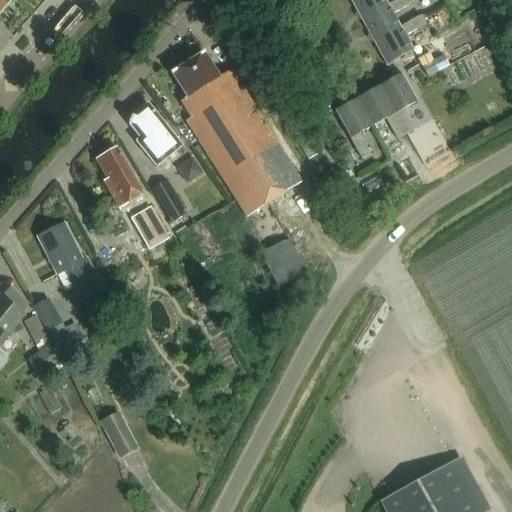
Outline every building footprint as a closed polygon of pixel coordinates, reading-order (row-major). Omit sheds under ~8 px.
[(18,0),(0,0),(0,15),(13,0),(15,0),(17,1),(18,0)] [(349,0),(361,22),(388,7),(383,0),(349,0)] [(410,0),(400,0),(388,7),(361,22),(373,44),(400,29),(393,16),(413,5),(410,0)] [(400,29),(373,44),(386,67),(413,52),(405,38),(426,27),(421,18),(400,29)] [(247,220),(302,184),(231,73),(219,80),(204,55),(171,75),(187,100),(181,104),(191,120),(186,123),(247,220)] [(402,77),(379,89),(406,137),(414,132),(403,111),(417,104),(402,77)] [(379,89),(357,102),(372,129),(386,121),(397,142),(406,137),(379,89)] [(357,102),(335,114),(361,162),(370,157),(359,136),(372,129),(357,102)] [(156,169),(181,149),(147,106),(131,120),(129,126),(141,141),(136,144),(156,169)] [(119,211),(142,197),(116,152),(115,152),(110,150),(103,154),(103,159),(96,163),(107,181),(103,183),(119,211)] [(354,162),(350,156),(342,161),(345,167),(354,162)] [(151,190),(172,224),(188,215),(167,181),(151,190)] [(130,219),(149,251),(169,239),(150,208),(130,219)] [(72,290),(95,278),(86,261),(82,263),(62,226),(37,239),(57,277),(65,273),(72,290)] [(288,242),(260,256),(278,289),(305,275),(288,242)] [(0,350),(0,348),(25,318),(0,296),(0,367),(9,357),(0,350)] [(63,325),(63,326),(49,301),(34,309),(48,333),(47,333),(57,354),(83,341),(75,325),(65,329),(63,325)] [(35,317),(24,322),(40,352),(50,347),(35,317)] [(29,363),(41,379),(61,364),(49,348),(29,363)] [(120,461),(139,450),(118,414),(100,424),(120,461)] [(477,511),(452,464),(380,504),(384,511),(477,511)]
